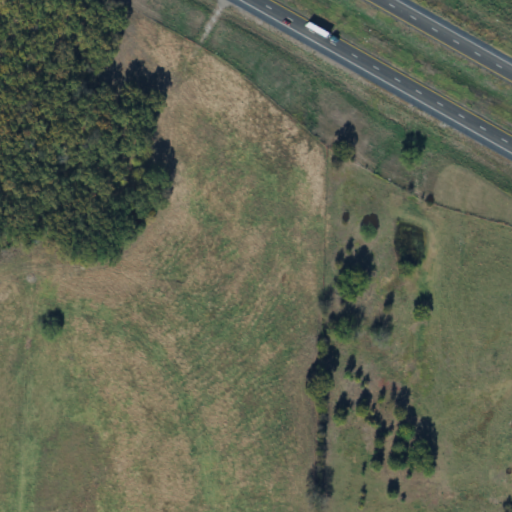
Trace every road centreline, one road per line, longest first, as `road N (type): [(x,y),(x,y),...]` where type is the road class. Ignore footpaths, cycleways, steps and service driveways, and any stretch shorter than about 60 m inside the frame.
road 1 (trunk): [(252,0),(511,146)]
road 2 (trunk): [(511,72),(383,0)]
